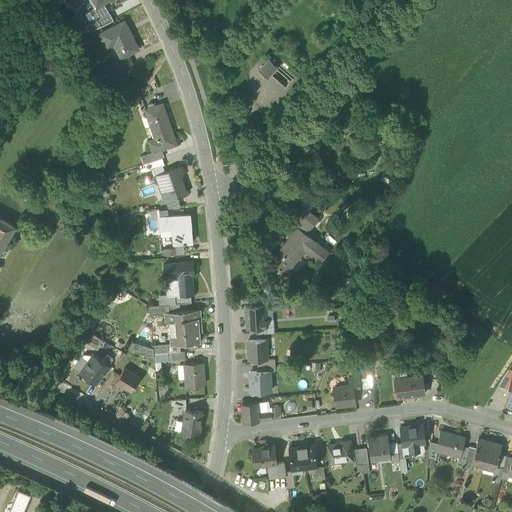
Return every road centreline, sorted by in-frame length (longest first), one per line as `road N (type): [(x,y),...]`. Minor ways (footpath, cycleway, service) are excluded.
road 1 (residential): [(222,434),(432,406),(511,428)]
road 2 (residential): [(212,197),(233,191),(402,0)]
road 3 (tertiary): [(212,197),(226,353),(222,434)]
road 4 (motorway): [(204,511),(110,458),(0,412)]
road 5 (tertiary): [(149,0),(189,95),(212,197)]
road 6 (residential): [(213,475),(50,385)]
road 7 (motorway): [(0,439),(150,511)]
